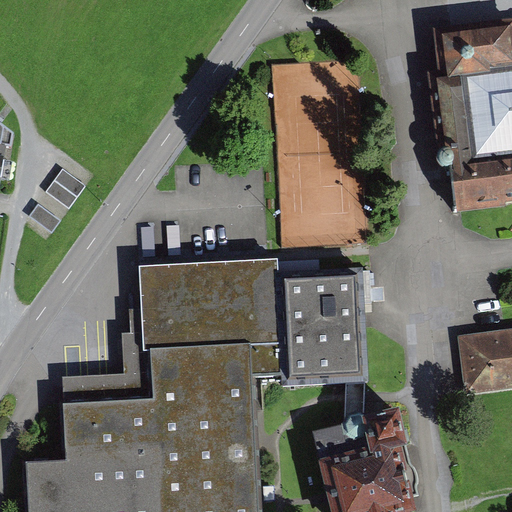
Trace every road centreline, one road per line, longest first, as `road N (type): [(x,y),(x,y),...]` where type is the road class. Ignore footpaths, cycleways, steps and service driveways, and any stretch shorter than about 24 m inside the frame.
road 1 (tertiary): [(25,338),(272,0)]
road 2 (residential): [(25,338),(8,315),(8,257),(32,142),(27,109),(0,75)]
